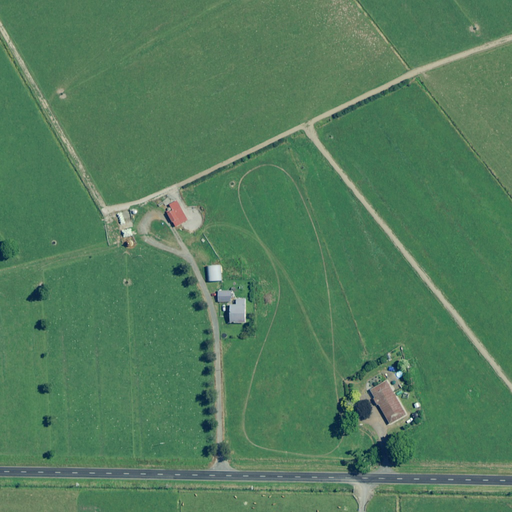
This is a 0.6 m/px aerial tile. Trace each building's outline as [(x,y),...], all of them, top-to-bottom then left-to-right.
[(188,221),(177,201),(170,205),(173,210),(168,213),(176,227),(188,221)] [(132,236),(131,229),(121,231),(122,238),(132,236)] [(220,281),(220,266),(208,267),(208,282),(220,281)] [(232,302),(231,291),(218,291),(218,302),(232,302)] [(245,323),(246,299),(237,298),(236,305),(231,305),(230,323),(245,323)] [(387,381),(371,391),(376,399),(374,400),(378,407),(379,406),(390,425),(407,415),(387,381)]
